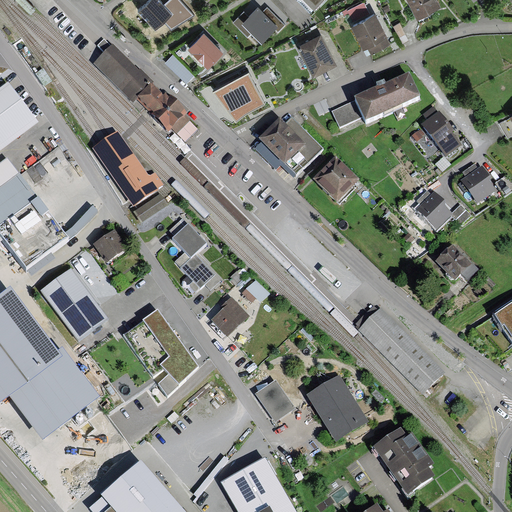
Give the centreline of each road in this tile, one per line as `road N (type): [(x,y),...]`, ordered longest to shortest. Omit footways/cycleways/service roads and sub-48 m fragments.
road 1 (residential): [(0,41),(276,442)]
road 2 (unclassified): [(471,359),(377,283),(231,142)]
road 3 (residential): [(415,51),(231,142)]
road 4 (unclassified): [(231,142),(97,18)]
road 5 (residential): [(415,51),(421,71),(483,147),(454,169)]
road 6 (unknown): [(113,205),(73,251),(0,292)]
